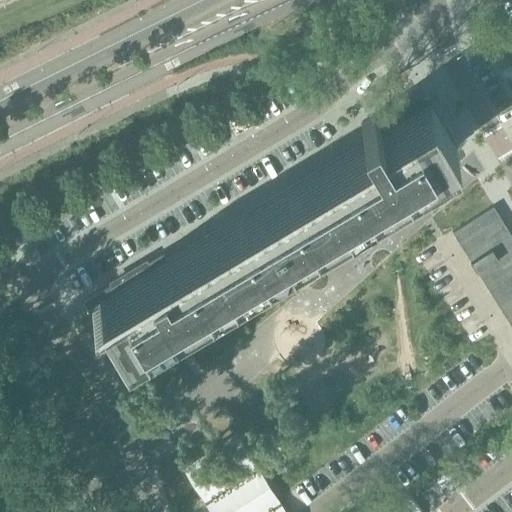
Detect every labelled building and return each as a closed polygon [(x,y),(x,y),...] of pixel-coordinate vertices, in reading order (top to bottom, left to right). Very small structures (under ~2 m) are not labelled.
[(148,271),(147,268),(146,267),(127,274),(131,285),(102,302),(101,303),(123,340),(125,339),(125,338),(453,143),(454,144),(455,143),(433,105),(431,106),(397,127),(391,117),(379,125),(373,116),(360,123),(367,136),(368,135),(372,142),(161,267),(159,265),(148,271)] [(473,218),(479,228),(499,215),(493,206),(473,218)] [(479,228),(485,237),(505,225),(499,215),(479,228)] [(453,231),(459,241),(479,228),(473,218),(453,231)] [(485,237),(491,247),(511,234),(505,225),(485,237)] [(459,241),(465,250),(485,237),(479,228),(459,241)] [(491,247),(497,257),(511,247),(511,235),(511,234),(491,247)] [(465,250),(470,259),(491,247),(485,237),(465,250)] [(470,259),(477,270),(497,257),(491,247),(470,259)] [(511,247),(497,257),(503,266),(511,260),(511,247)] [(477,270),(483,279),(503,266),(497,257),(477,270)] [(511,260),(503,266),(509,276),(511,273),(511,260)] [(483,279),(489,288),(509,276),(503,266),(483,279)] [(489,288),(495,298),(511,287),(511,280),(509,276),(489,288)] [(511,287),(495,298),(501,308),(511,300),(511,287)] [(511,300),(501,308),(507,317),(511,313),(511,300)] [(215,511),(291,511),(247,437),(191,470),(215,511)]
